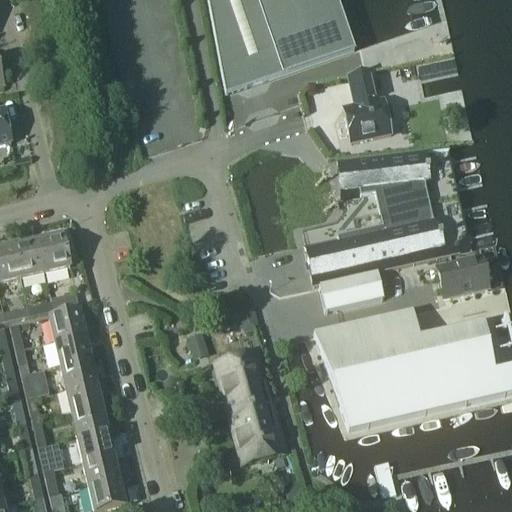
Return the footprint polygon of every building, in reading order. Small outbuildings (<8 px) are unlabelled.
[(207,0),(225,98),(304,71),(353,54),(345,30),(334,0),(207,0)] [(382,101),(378,102),(371,72),(347,78),(353,108),(342,111),(350,147),(390,137),(382,101)] [(0,147),(11,145),(3,113),(0,113),(0,147)] [(459,256),(460,255),(466,238),(460,211),(456,193),(446,151),(336,165),(341,205),(344,204),(344,208),(346,214),(337,228),(302,236),(306,250),(304,251),(313,290),(459,256)] [(60,234),(36,240),(45,277),(69,271),(60,234)] [(20,283),(45,277),(36,240),(11,246),(20,283)] [(11,246),(0,248),(0,287),(20,283),(11,246)] [(444,302),(487,290),(479,259),(436,270),(444,302)] [(386,275),(377,277),(380,288),(389,286),(386,275)] [(380,288),(377,277),(319,290),(325,316),(383,303),(380,288)] [(50,302),(51,305),(53,314),(78,308),(75,296),(50,302)] [(28,320),(53,314),(51,305),(26,311),(28,320)] [(4,325),(28,320),(26,311),(2,316),(4,325)] [(240,314),(236,315),(242,337),(258,333),(252,311),(251,311),(240,314)] [(47,321),(53,346),(91,337),(90,332),(85,334),(80,313),(47,321)] [(481,330),(418,344),(411,315),(313,338),(347,435),(511,397),(511,373),(492,378),(481,330)] [(9,330),(15,355),(24,353),(18,328),(9,330)] [(0,331),(0,357),(9,355),(3,331),(0,331)] [(93,342),(91,337),(53,346),(59,370),(91,362),(87,343),(93,342)] [(29,377),(24,353),(15,355),(21,379),(29,377)] [(14,380),(9,355),(0,357),(6,382),(14,380)] [(215,369),(229,418),(270,407),(256,357),(215,369)] [(59,370),(64,394),(103,385),(102,380),(96,382),(91,362),(59,370)] [(26,403),(35,401),(29,377),(21,379),(26,403)] [(20,404),(14,380),(6,382),(11,406),(20,404)] [(104,390),(103,385),(64,394),(70,418),(103,411),(98,391),(104,390)] [(41,425),(35,401),(26,403),(32,427),(41,425)] [(17,430),(26,428),(20,404),(11,406),(17,430)] [(283,457),(270,407),(229,418),(243,468),(283,457)] [(70,418),(76,442),(114,434),(113,429),(107,430),(103,411),(70,418)] [(38,451),(46,449),(41,425),(32,427),(38,451)] [(26,428),(17,430),(23,455),(32,452),(26,428)] [(115,438),(114,434),(76,442),(81,467),(114,459),(109,440),(115,438)] [(52,474),(46,449),(38,451),(43,476),(52,474)] [(32,452),(23,455),(29,479),(37,477),(32,452)] [(124,477),(118,478),(114,459),(81,467),(87,491),(125,482),(124,477)] [(388,465),(374,468),(382,499),(382,501),(383,501),(396,498),(396,497),(391,476),(388,465)] [(49,500),(58,498),(52,474),(43,476),(49,500)] [(29,479),(34,503),(43,501),(37,477),(29,479)] [(109,511),(131,507),(125,482),(87,491),(91,511),(109,511)] [(298,489),(284,493),(287,506),(302,502),(298,489)] [(64,511),(61,497),(58,498),(49,500),(51,511),(64,511)] [(45,511),(43,501),(34,503),(30,504),(31,511),(45,511)]
